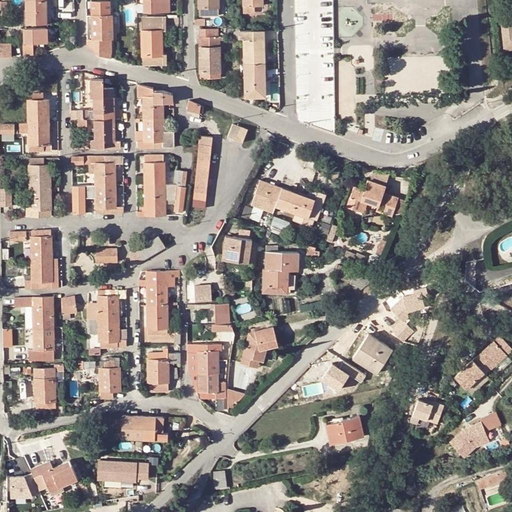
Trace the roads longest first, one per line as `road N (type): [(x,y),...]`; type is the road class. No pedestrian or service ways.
road 1 (residential): [(225,435),(397,278),(451,187)]
road 2 (residential): [(285,123),(393,159),(479,124)]
road 3 (residential): [(65,222),(62,58)]
road 4 (residential): [(130,223),(129,71)]
road 5 (residential): [(0,428),(133,399)]
road 6 (residential): [(0,291),(128,276)]
road 7 (residential): [(133,399),(128,276)]
road 8 (residential): [(282,0),(285,123)]
